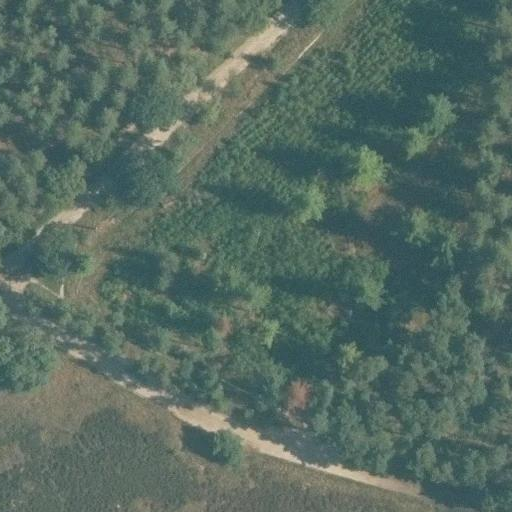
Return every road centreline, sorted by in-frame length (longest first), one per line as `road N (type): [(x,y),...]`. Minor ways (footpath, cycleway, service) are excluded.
road 1 (unknown): [(0,284),(276,404),(511,487)]
road 2 (track): [(0,304),(257,445),(485,511)]
road 3 (unknown): [(32,297),(363,0)]
road 4 (track): [(311,0),(0,284)]
